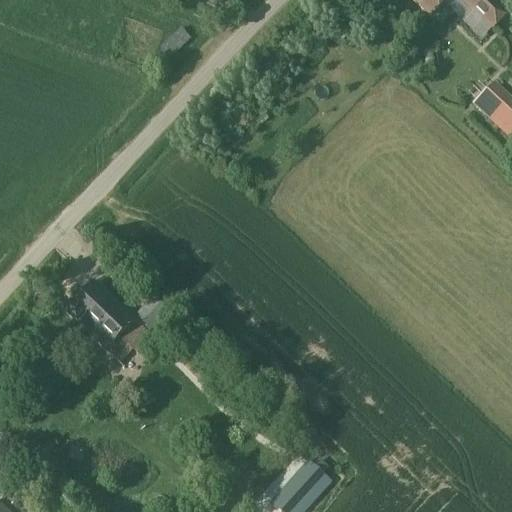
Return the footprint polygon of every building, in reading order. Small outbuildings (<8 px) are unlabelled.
[(411,0),(430,17),(446,0),(411,0)] [(464,0),(462,3),(492,32),(508,16),(511,20),(511,6),(505,0),(464,0)] [(169,58),(190,42),(180,30),(160,46),(169,58)] [(511,106),(493,88),(473,109),(510,145),(511,142),(511,106)] [(133,351),(138,356),(152,341),(148,337),(149,336),(94,284),(66,314),(119,365),(133,351)] [(150,297),(132,317),(149,333),(168,313),(150,297)] [(324,479),(306,464),(282,490),(300,506),(324,479)]
